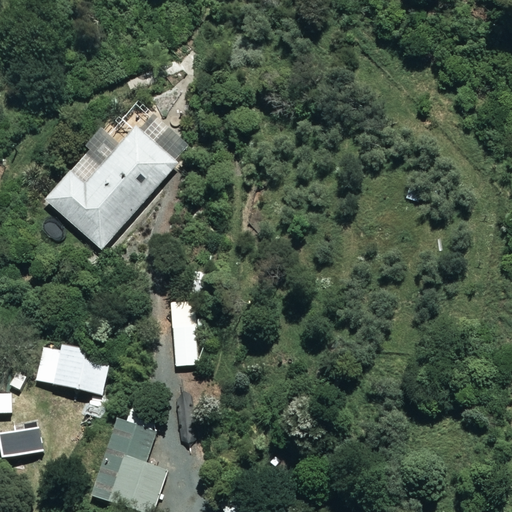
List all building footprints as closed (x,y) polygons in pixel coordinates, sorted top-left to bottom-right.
[(43,201),(100,252),(190,151),(133,100),(43,201)] [(216,275),(192,272),(190,296),(213,299),(216,275)] [(193,305),(167,308),(173,372),(200,369),(193,305)] [(110,358),(43,341),(33,381),(101,397),(110,358)] [(153,433),(113,421),(90,498),(138,511),(152,511),(165,470),(144,464),(153,433)] [(249,511),(255,507),(236,484),(213,503),(220,511),(249,511)]
